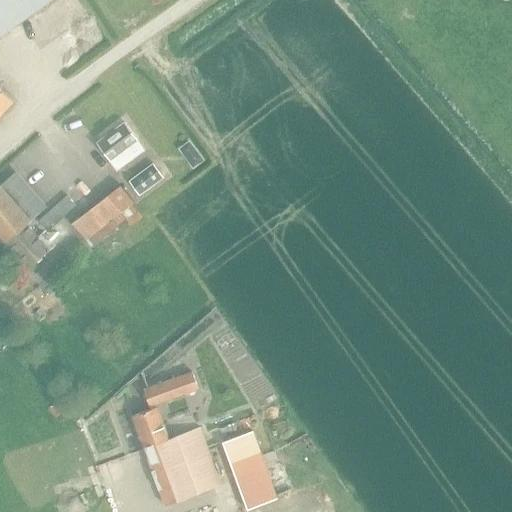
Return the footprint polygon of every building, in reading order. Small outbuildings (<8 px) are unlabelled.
[(0,0),(0,35),(49,0),(0,0)] [(0,88),(0,114),(13,102),(0,88)] [(124,121),(96,142),(109,160),(111,159),(119,169),(145,150),(124,121)] [(154,164),(130,182),(139,195),(164,177),(154,164)] [(14,173),(0,186),(0,236),(28,268),(53,246),(42,234),(38,237),(26,225),(45,208),(14,173)] [(107,197),(70,225),(83,242),(88,248),(125,220),(130,226),(131,227),(142,219),(141,218),(132,206),(134,204),(121,186),(107,197)] [(38,223),(47,233),(76,207),(67,197),(38,223)] [(151,409),(132,416),(143,446),(165,505),(220,485),(200,428),(168,440),(157,407),(155,403),(198,388),(192,371),(143,389),(149,406),(150,406),(151,409)] [(223,439),(231,459),(260,448),(253,428),(223,439)] [(112,448),(103,452),(113,473),(122,469),(112,448)] [(231,459),(248,506),(278,495),(260,448),(231,459)]
